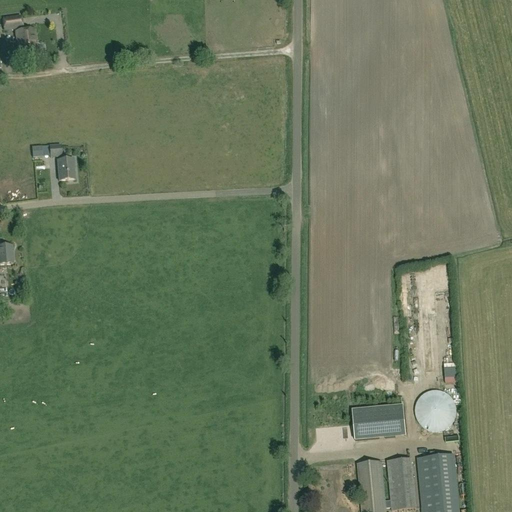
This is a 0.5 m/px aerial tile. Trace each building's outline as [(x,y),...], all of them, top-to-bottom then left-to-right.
[(21,29),(20,18),(3,21),(4,31),(21,29)] [(16,34),(20,58),(36,55),(33,31),(16,34)] [(60,146),(49,147),(50,159),(61,158),(60,146)] [(42,147),(32,148),(32,158),(43,158),(42,147)] [(73,161),(57,162),(58,182),(75,181),(73,161)] [(0,266),(13,266),(12,248),(0,248),(0,266)] [(413,303),(413,328),(423,328),(424,303),(413,303)] [(437,336),(429,339),(432,348),(440,344),(437,336)] [(455,418),(455,413),(455,408),(453,403),(450,398),(445,395),(440,393),(435,392),(430,393),(425,395),(421,398),(417,403),(415,408),(415,413),(415,418),(417,423),(421,427),(425,430),(430,433),(435,433),(440,433),(445,430),(450,427),(453,423),(455,418)] [(357,438),(406,435),(404,406),(355,409),(357,438)] [(458,511),(453,457),(417,460),(421,511),(458,511)] [(411,461),(387,463),(390,511),(399,511),(415,511),(411,461)] [(385,511),(381,464),(357,466),(361,511),(385,511)]
